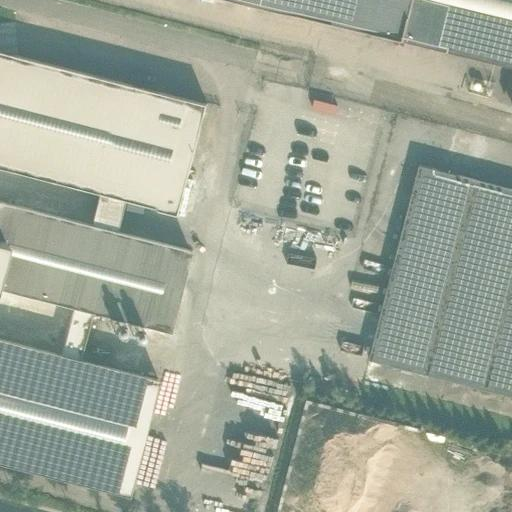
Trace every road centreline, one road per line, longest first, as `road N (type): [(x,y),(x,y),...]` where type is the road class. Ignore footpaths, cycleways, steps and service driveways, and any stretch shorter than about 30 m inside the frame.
road 1 (unknown): [(245,56),(151,485)]
road 2 (unclassified): [(307,72),(27,0)]
